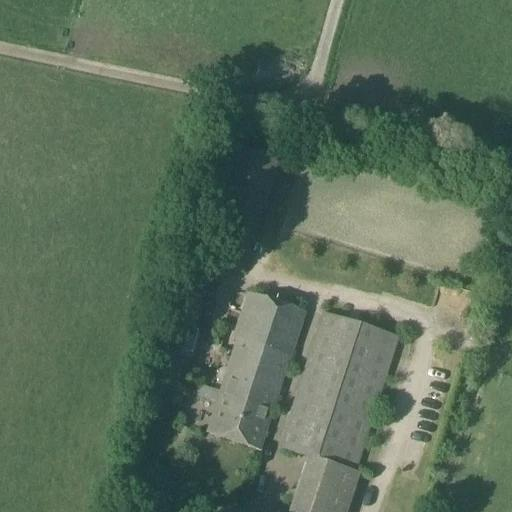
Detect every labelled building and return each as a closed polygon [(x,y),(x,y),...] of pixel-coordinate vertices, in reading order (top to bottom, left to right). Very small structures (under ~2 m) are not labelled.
[(228,144),(202,220),(204,221),(222,227),(248,151),(228,144)] [(204,221),(191,257),(210,263),(222,227),(204,221)] [(238,232),(225,269),(243,275),(255,238),(238,232)] [(206,280),(179,274),(169,322),(195,328),(206,280)] [(231,340),(237,342),(207,434),(257,450),(283,367),(286,368),(304,312),(246,293),(231,340)] [(307,457),(355,473),(399,338),(323,314),(279,448),(307,457)] [(355,473),(307,457),(289,511),(347,511),(360,475),(355,473)]
